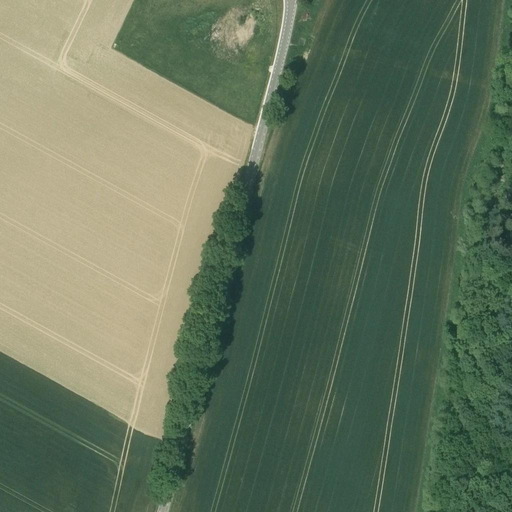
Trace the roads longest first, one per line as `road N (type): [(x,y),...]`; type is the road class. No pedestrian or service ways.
road 1 (tertiary): [(161,511),(291,0)]
road 2 (track): [(444,511),(463,338),(511,140)]
